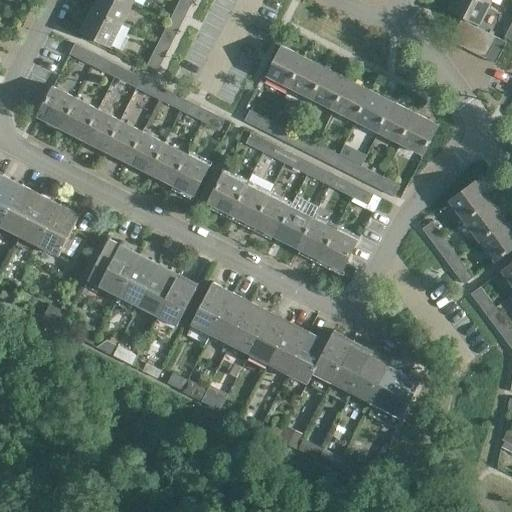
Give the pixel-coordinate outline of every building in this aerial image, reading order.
[(130,0),(97,0),(93,8),(123,24),(134,2),(130,0)] [(185,0),(180,0),(170,20),(181,25),(192,3),(185,0)] [(492,2),(488,0),(454,0),(450,9),(481,25),(492,2)] [(123,24),(93,8),(81,31),(112,47),(123,24)] [(181,25),(170,20),(159,42),(170,47),(181,25)] [(462,46),(472,25),(462,20),(452,41),(462,46)] [(483,30),(472,25),(462,46),(473,51),(483,30)] [(496,37),(483,30),(473,51),(485,58),(496,37)] [(244,33),(240,43),(258,50),(262,41),(244,33)] [(506,42),(496,37),(485,58),(495,63),(506,42)] [(170,47),(159,42),(148,65),(158,70),(170,47)] [(70,54),(93,65),(99,55),(76,43),(70,54)] [(290,87),(306,57),(283,45),(267,75),(290,87)] [(93,65),(115,77),(121,66),(99,55),(93,65)] [(306,57),(290,87),(312,98),(328,68),(306,57)] [(115,77),(137,88),(143,77),(121,66),(115,77)] [(328,68),(312,98),(335,109),(350,79),(328,68)] [(137,88),(159,99),(165,89),(143,77),(137,88)] [(350,79),(335,109),(357,121),(372,91),(350,79)] [(77,98),(54,86),(39,116),(61,128),(77,98)] [(159,99),(181,110),(187,100),(165,89),(159,99)] [(372,91),(357,121),(379,132),(394,102),(372,91)] [(83,139),(99,109),(77,98),(61,128),(83,139)] [(181,110),(203,122),(209,111),(187,100),(181,110)] [(394,102),(379,132),(401,144),(416,113),(394,102)] [(105,150),(121,120),(99,109),(83,139),(105,150)] [(245,120),(268,132),(273,121),(251,109),(245,120)] [(209,111),(203,122),(220,130),(226,120),(209,111)] [(401,144),(423,155),(424,155),(439,125),(416,113),(401,144)] [(121,120),(105,150),(127,162),(143,132),(121,120)] [(295,132),(273,121),(268,132),(290,143),(295,132)] [(143,132),(127,162),(149,173),(165,143),(143,132)] [(290,143),(312,154),(317,143),(295,132),(290,143)] [(246,143),(264,152),(269,142),(251,133),(246,143)] [(264,152),(286,163),(291,153),(269,142),(264,152)] [(165,143),(149,173),(171,184),(187,154),(165,143)] [(340,155),(317,143),(312,154),(334,165),(340,155)] [(286,163),(308,174),(313,164),(291,153),(286,163)] [(187,154),(171,184),(194,196),(210,166),(187,154)] [(334,165),(356,177),(362,166),(340,155),(334,165)] [(308,174),(330,185),(335,175),(313,164),(308,174)] [(384,177),(362,166),(356,177),(379,188),(384,177)] [(232,213),(248,184),(225,172),(210,202),(232,213)] [(4,174),(0,181),(0,225),(1,226),(23,183),(4,174)] [(330,185),(352,196),(357,187),(335,175),(330,185)] [(379,188),(396,197),(401,186),(384,177),(379,188)] [(477,181),(450,201),(465,221),(492,201),(477,181)] [(23,183),(1,226),(20,236),(42,193),(23,183)] [(248,184),(232,213),(254,225),(270,195),(248,184)] [(357,187),(352,196),(369,205),(374,195),(357,187)] [(42,193),(20,236),(40,246),(62,204),(42,193)] [(270,195),(254,225),(276,236),(292,206),(270,195)] [(492,201),(465,221),(479,240),(506,220),(492,201)] [(62,204),(40,246),(60,256),(82,214),(62,204)] [(292,206),(276,236),(298,247),(314,218),(292,206)] [(314,218),(298,247),(320,258),(336,229),(314,218)] [(511,227),(506,220),(479,240),(494,260),(511,246),(511,227)] [(432,222),(422,229),(434,244),(443,237),(432,222)] [(320,258),(343,270),(358,240),(336,229),(320,258)] [(458,256),(443,237),(434,244),(448,264),(458,256)] [(120,296),(142,254),(111,238),(89,280),(120,296)] [(142,254),(120,296),(139,305),(160,263),(142,254)] [(458,256),(448,264),(464,284),(473,277),(458,256)] [(511,283),(511,262),(501,270),(511,283)] [(160,263),(139,305),(157,315),(179,273),(160,263)] [(179,273),(157,315),(177,325),(199,283),(179,273)] [(212,334),(234,291),(214,281),(192,323),(212,334)] [(481,287),(471,294),(486,314),(495,307),(481,287)] [(6,291),(1,293),(0,295),(0,298),(1,301),(5,304),(10,302),(12,298),(10,293),(6,291)] [(212,334),(213,334),(231,343),(253,300),(234,291),(212,334)] [(231,343),(234,344),(251,353),(272,310),(253,300),(231,343)] [(61,312),(49,306),(42,321),(53,326),(61,312)] [(510,326),(495,307),(486,314),(501,334),(510,326)] [(251,353),(254,355),(270,363),(292,320),(272,310),(251,353)] [(270,363),(274,365),(289,373),(311,330),(292,320),(270,363)] [(511,328),(510,326),(501,334),(511,348),(511,328)] [(78,340),(93,348),(99,337),(84,329),(78,340)] [(313,371),(321,375),(333,381),(354,339),(335,329),(329,339),(313,371)] [(289,373),(295,376),(308,382),(313,371),(329,339),(311,330),(289,373)] [(333,381),(341,385),(352,391),(374,349),(354,339),(333,381)] [(111,359),(117,348),(107,342),(95,350),(111,359)] [(352,391),(361,396),(372,401),(393,359),(374,349),(352,391)] [(372,401),(403,417),(424,374),(393,359),(372,401)] [(156,382),(160,374),(147,367),(143,375),(156,382)] [(278,443),(283,434),(274,430),(270,439),(278,443)] [(285,430),(283,434),(278,443),(296,453),(303,439),(285,430)] [(511,444),(506,441),(502,448),(511,453),(511,444)]
